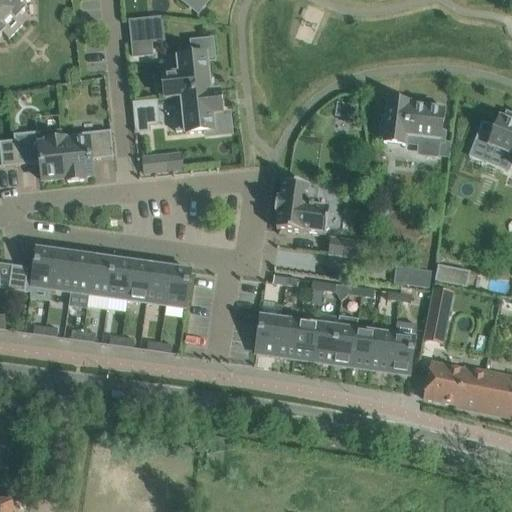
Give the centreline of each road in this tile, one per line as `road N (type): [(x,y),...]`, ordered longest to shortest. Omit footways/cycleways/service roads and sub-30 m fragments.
road 1 (secondary): [(511,465),(219,404),(0,373)]
road 2 (residential): [(224,259),(240,184),(7,197),(8,211)]
road 3 (residential): [(224,259),(9,225),(8,211)]
